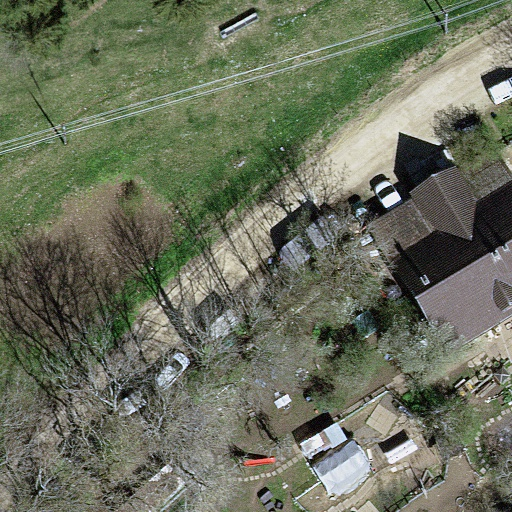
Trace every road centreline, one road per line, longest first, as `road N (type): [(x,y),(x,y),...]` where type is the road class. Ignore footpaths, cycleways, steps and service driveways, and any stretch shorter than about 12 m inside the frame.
road 1 (track): [(0,463),(70,379),(511,44)]
road 2 (track): [(0,268),(236,253)]
